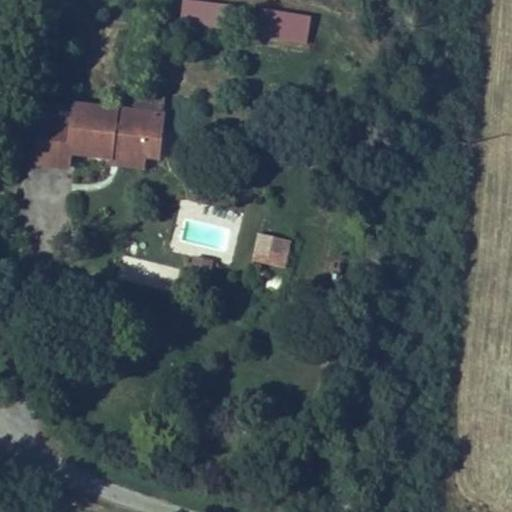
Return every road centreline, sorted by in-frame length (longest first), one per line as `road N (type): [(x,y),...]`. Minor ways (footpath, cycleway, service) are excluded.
road 1 (unknown): [(0,422),(25,385),(51,276),(20,174),(46,0)]
road 2 (unclassified): [(0,431),(42,467),(144,511)]
